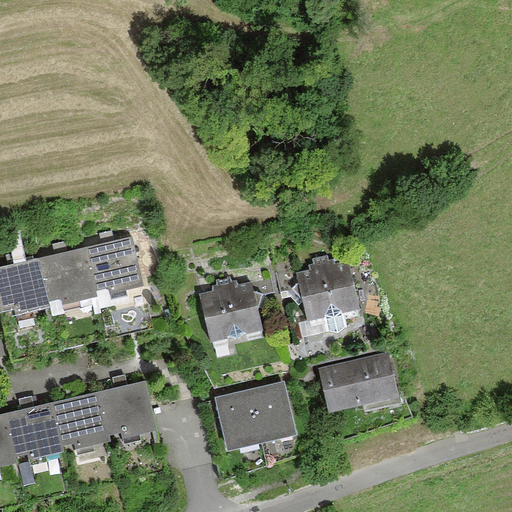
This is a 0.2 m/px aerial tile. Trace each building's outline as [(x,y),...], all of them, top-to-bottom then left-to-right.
[(80,253),(90,292),(137,281),(128,241),(80,253)] [(80,253),(34,264),(43,303),(90,292),(80,253)] [(298,274),(309,321),(300,323),(303,337),(329,330),(339,333),(347,326),(345,318),(363,314),(350,262),(339,264),(337,257),(329,259),(328,255),(315,259),(316,264),(311,265),(312,271),(298,274)] [(34,264),(0,271),(0,307),(1,313),(43,303),(34,264)] [(200,294),(212,342),(227,338),(238,339),(245,334),(262,330),(258,310),(264,296),(252,290),(250,281),(238,284),(237,279),(232,281),(231,275),(216,279),(217,284),(212,286),(213,290),(200,294)] [(317,367),(328,413),(364,405),(366,412),(401,404),(388,350),(317,367)] [(100,391),(110,434),(122,432),(124,444),(142,440),(141,435),(159,431),(148,380),(100,391)] [(216,395),(228,451),(299,435),(286,380),(216,395)] [(100,391),(54,401),(64,446),(75,443),(77,455),(96,451),(95,445),(112,441),(110,434),(100,391)] [(54,401),(6,412),(17,456),(30,453),(32,465),(47,461),(46,456),(65,451),(64,446),(54,401)] [(6,412),(0,413),(0,467),(18,463),(17,456),(6,412)]
